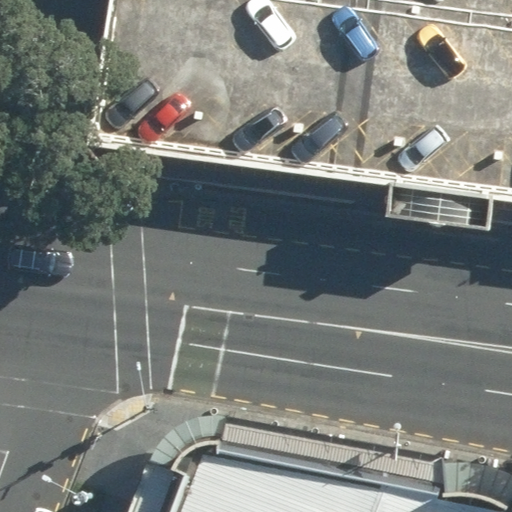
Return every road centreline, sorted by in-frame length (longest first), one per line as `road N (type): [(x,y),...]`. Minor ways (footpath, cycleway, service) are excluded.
road 1 (secondary): [(511,343),(0,275)]
road 2 (residential): [(0,501),(15,389),(0,288)]
